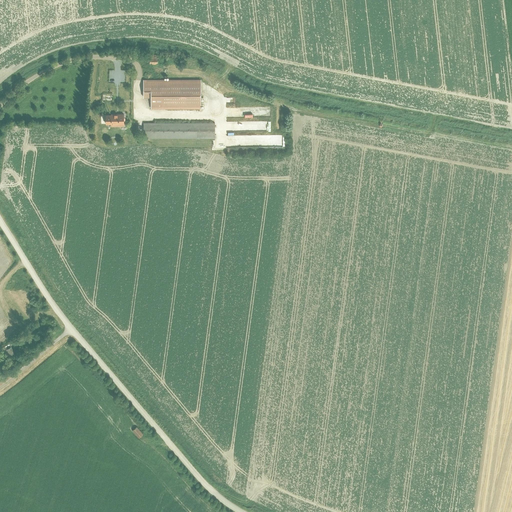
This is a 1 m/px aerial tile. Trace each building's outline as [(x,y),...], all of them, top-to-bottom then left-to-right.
[(166,64),(166,58),(156,58),(156,54),(150,54),(150,63),(166,64)] [(201,108),(201,80),(144,81),(144,97),(151,97),(151,108),(201,108)] [(233,117),(233,112),(236,112),(236,108),(227,108),(227,117),(233,117)] [(124,126),(124,114),(111,114),(111,115),(106,115),(106,124),(111,124),(111,126),(124,126)] [(144,138),(215,138),(215,123),(144,123),(144,138)] [(283,148),(283,138),(247,138),(247,145),(245,145),(245,149),(283,148)] [(15,353),(10,345),(12,344),(12,343),(17,341),(15,338),(8,342),(10,345),(7,346),(8,348),(4,350),(6,355),(7,354),(8,357),(15,353)] [(139,438),(143,434),(137,427),(133,430),(139,438)]
